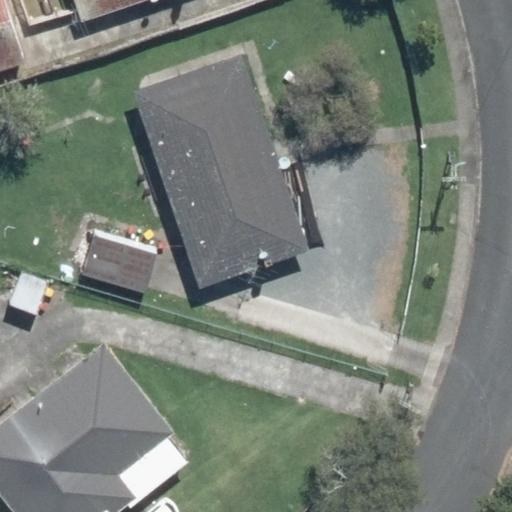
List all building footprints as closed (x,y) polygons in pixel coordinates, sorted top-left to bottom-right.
[(0,0),(0,61),(32,51),(15,0),(0,0)] [(87,0),(91,10),(120,0),(87,0)] [(314,233),(251,43),(142,79),(206,269),(314,233)] [(99,225),(88,265),(150,282),(161,242),(99,225)] [(112,327),(0,415),(0,469),(33,511),(107,511),(144,484),(125,460),(182,416),(112,327)]
